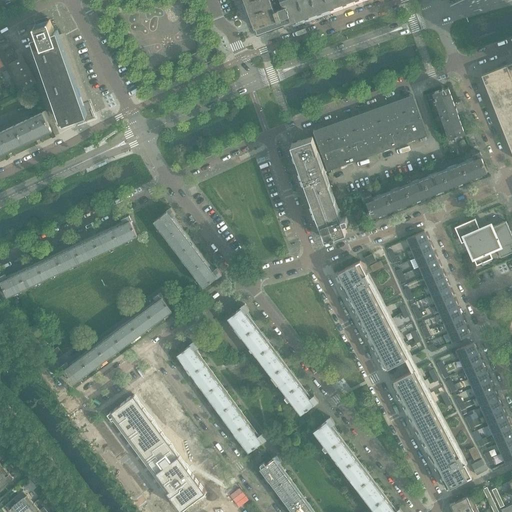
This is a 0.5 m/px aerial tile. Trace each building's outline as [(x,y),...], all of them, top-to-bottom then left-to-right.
[(245,0),(246,2),(245,2),(248,10),(249,10),(250,14),(253,23),(255,26),(254,27),(257,35),(269,31),(269,30),(273,29),(284,26),(283,25),(291,22),(291,23),(325,10),(329,9),(338,6),(338,5),(342,4),(342,5),(352,1),(352,0),(282,0),(279,1),(278,0),(245,0)] [(36,24),(35,25),(41,44),(35,46),(61,120),(60,120),(61,120),(67,118),(66,118),(74,115),(78,124),(95,117),(89,101),(86,102),(63,36),(57,39),(50,19),(49,20),(48,17),(36,21),(35,22),(36,24)] [(199,52),(189,56),(194,69),(196,68),(199,62),(205,64),(214,60),(218,51),(214,44),(208,47),(206,54),(199,52)] [(12,49),(4,53),(9,62),(17,58),(12,49)] [(22,57),(8,64),(23,91),(37,83),(22,57)] [(511,63),(482,75),(511,152),(511,63)] [(448,87),(433,93),(450,138),(451,138),(452,140),(456,138),(458,137),(458,135),(464,133),(457,113),(458,112),(456,107),(455,107),(448,87)] [(428,135),(414,98),(413,96),(401,100),(415,140),(428,135)] [(402,144),(415,140),(401,100),(388,105),(402,144)] [(388,105),(376,109),(390,149),(402,144),(388,105)] [(376,109),(364,114),(378,153),(390,149),(376,109)] [(42,113),(15,125),(24,145),(35,139),(36,141),(40,139),(41,139),(40,137),(51,132),(52,132),(47,121),(50,120),(46,111),(43,112),(42,112),(42,113)] [(364,114),(351,118),(365,158),(378,153),(364,114)] [(351,118),(339,123),(353,162),(365,158),(351,118)] [(339,123),(326,127),(340,167),(353,162),(339,123)] [(15,125),(0,132),(0,155),(7,152),(8,154),(9,154),(8,154),(12,152),(13,152),(12,150),(24,145),(15,125)] [(326,127),(313,132),(315,135),(328,171),(340,167),(326,127)] [(348,221),(347,216),(342,217),(340,212),(340,211),(339,209),(339,210),(313,136),(291,144),(325,239),(327,238),(328,241),(332,239),(336,237),(335,235),(346,232),(345,230),(346,230),(346,229),(347,228),(348,227),(348,226),(349,224),(348,222),(348,221)] [(490,177),(490,176),(482,156),(366,202),(366,203),(367,202),(373,217),(375,223),(490,177)] [(175,214),(176,214),(171,207),(171,208),(170,208),(168,208),(168,210),(167,211),(167,210),(166,211),(167,212),(155,221),(204,286),(217,277),(217,278),(218,277),(217,277),(218,277),(220,277),(221,275),(221,274),(222,274),(217,268),(216,268),(217,268),(215,269),(213,267),(210,263),(208,265),(201,256),(203,254),(198,247),(196,248),(189,239),(191,238),(185,231),(183,232),(177,223),(178,222),(175,217),(176,217),(174,215),(175,214)] [(5,274),(0,275),(0,280),(0,281),(0,282),(1,282),(8,296),(137,234),(131,221),(132,220),(131,220),(131,219),(132,217),(130,216),(129,216),(129,215),(122,218),(122,219),(123,221),(121,222),(116,224),(117,226),(115,227),(107,231),(106,229),(97,233),(99,235),(97,236),(88,240),(87,238),(79,242),(80,244),(78,245),(70,249),(69,247),(61,250),(62,253),(51,257),(50,255),(42,259),(43,261),(33,266),(32,264),(24,268),(25,270),(15,275),(14,273),(9,275),(8,275),(6,276),(5,274)] [(501,257),(511,251),(511,234),(506,221),(493,226),(493,224),(480,230),(475,219),(455,227),(462,243),(466,241),(477,265),(492,258),(489,251),(497,247),(501,257)] [(424,231),(407,239),(411,249),(429,241),(424,231)] [(429,241),(411,249),(416,258),(433,250),(429,241)] [(433,250),(416,258),(420,267),(437,260),(433,250)] [(373,254),(363,258),(364,259),(367,265),(376,260),(373,254)] [(437,260),(420,267),(424,276),(441,269),(437,260)] [(345,269),(338,273),(388,368),(409,357),(367,275),(360,261),(345,269)] [(380,261),(370,266),(373,272),(383,266),(380,261)] [(441,269),(424,276),(428,286),(445,278),(441,269)] [(445,278),(428,286),(432,295),(449,288),(445,278)] [(449,288),(432,295),(436,304),(453,297),(449,288)] [(67,362),(66,361),(60,366),(60,367),(61,367),(61,369),(63,370),(63,371),(64,370),(73,383),(172,309),(163,297),(164,297),(164,296),(163,296),(163,294),(161,293),(160,292),(154,297),(155,297),(156,299),(153,300),(154,301),(149,304),(151,306),(142,312),(140,310),(133,316),(134,318),(125,324),(124,323),(117,328),(118,330),(109,337),(108,335),(100,340),(102,342),(92,349),(91,347),(84,352),(85,354),(76,361),(75,359),(70,362),(68,364),(67,362)] [(453,297),(436,304),(440,314),(457,306),(453,297)] [(249,311),(250,310),(245,304),(244,304),(244,305),(241,307),(240,307),(240,308),(241,308),(229,317),(302,413),(313,404),(314,405),(315,405),(314,404),(318,402),(319,401),(314,395),(313,396),(312,397),(310,395),(306,389),(304,390),(295,379),(297,377),(291,370),(289,371),(280,360),(282,358),(277,351),(275,352),(267,343),(266,340),(268,339),(262,332),(260,333),(251,321),(253,320),(249,314),(247,312),(249,311)] [(457,306),(440,314),(444,323),(462,316),(457,306)] [(462,316),(444,323),(448,332),(466,325),(462,316)] [(466,325),(448,332),(452,341),(453,342),(470,335),(466,325)] [(190,346),(178,355),(249,452),(261,443),(262,444),(262,443),(266,440),(266,441),(267,440),(262,434),(261,434),(260,435),(258,433),(255,429),(253,430),(240,413),(242,411),(241,410),(239,411),(226,394),(228,392),(226,390),(224,392),(212,374),(214,373),(212,371),(210,372),(197,355),(199,353),(198,352),(198,351),(197,349),(198,348),(199,348),(194,341),(194,342),(190,345),(189,345),(190,346)] [(473,342),(456,350),(456,351),(460,360),(478,352),(473,342)] [(56,360),(64,355),(58,347),(50,353),(56,360)] [(478,352),(460,360),(464,369),(482,362),(478,352)] [(482,362),(464,369),(469,379),(486,371),(482,362)] [(415,369),(394,380),(450,487),(457,484),(472,476),(465,462),(464,463),(415,369)] [(486,371),(469,379),(473,388),(490,380),(486,371)] [(490,380),(473,388),(477,397),(494,390),(490,380)] [(494,390),(477,397),(481,406),(498,399),(494,390)] [(132,396),(108,414),(112,420),(116,417),(170,489),(167,491),(181,510),(206,491),(187,467),(186,468),(132,396)] [(498,399),(481,406),(485,416),(502,408),(498,399)] [(502,408),(485,416),(489,425),(506,417),(502,408)] [(334,427),(335,427),(333,425),(335,423),(335,424),(335,423),(330,417),(326,420),(326,421),(314,430),(376,511),(402,511),(400,508),(399,508),(399,509),(398,510),(396,507),(396,508),(391,502),(389,503),(388,502),(390,500),(388,501),(382,494),(384,492),(382,493),(380,492),(382,490),(377,483),(375,484),(374,482),(376,481),(375,481),(373,482),(368,475),(369,473),(367,474),(366,472),(368,471),(362,464),(360,465),(359,463),(361,462),(359,463),(351,453),(353,452),(348,445),(346,446),(337,434),(339,433),(334,427)] [(506,417),(489,425),(493,434),(511,427),(506,417)] [(511,430),(511,427),(493,434),(497,444),(511,437),(511,430)] [(511,437),(497,444),(501,453),(511,448),(511,437)] [(511,448),(501,453),(505,462),(506,463),(511,460),(511,448)] [(273,459),(261,468),(293,511),(312,511),(309,507),(311,505),(310,504),(308,505),(295,488),(297,486),(295,484),(293,486),(281,468),(282,467),(281,465),(282,465),(280,463),(281,461),(281,462),(282,461),(277,455),(273,458),(272,458),(273,459)] [(482,459),(472,465),(477,475),(487,469),(482,459)] [(0,489),(14,479),(3,466),(0,468),(0,489)] [(487,487),(483,489),(487,498),(491,496),(487,487)] [(496,488),(492,490),(496,499),(500,497),(496,488)] [(22,511),(34,503),(23,490),(5,506),(7,508),(9,511),(10,510),(12,511),(22,511)] [(455,502),(450,504),(450,505),(453,510),(453,511),(458,511),(475,504),(471,494),(455,502)] [(491,496),(487,498),(492,507),(496,506),(491,496)] [(500,497),(496,499),(500,508),(504,506),(500,497)] [(41,511),(34,503),(22,511),(41,511)]
